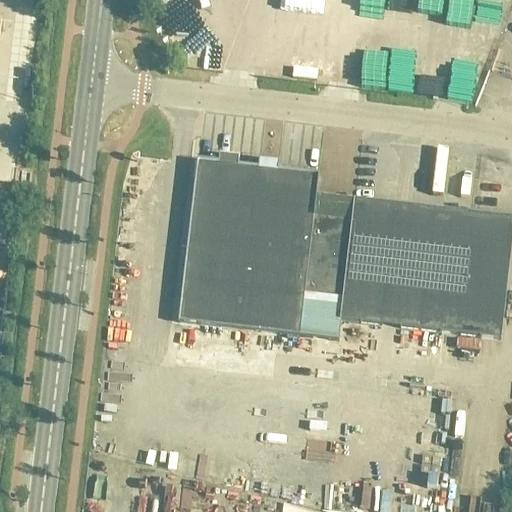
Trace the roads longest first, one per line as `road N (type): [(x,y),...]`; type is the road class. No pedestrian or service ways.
road 1 (secondary): [(41,511),(91,85)]
road 2 (unclassified): [(511,150),(91,85)]
